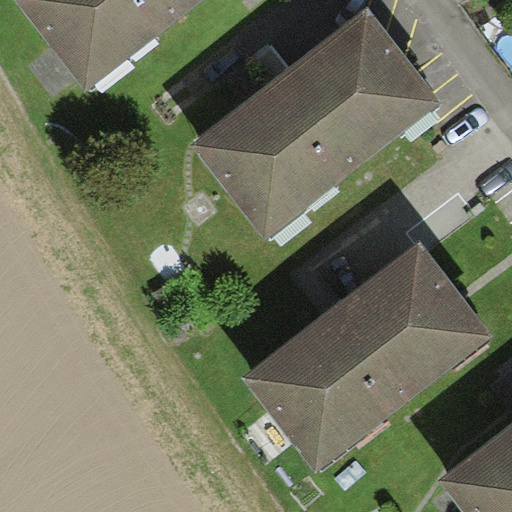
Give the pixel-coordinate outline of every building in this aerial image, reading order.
[(202,0),(16,0),(86,90),(202,0)] [(511,4),(501,13),(511,27),(511,4)] [(442,103),(366,7),(192,144),(267,239),(442,103)] [(493,336),(421,242),(244,377),(316,471),(493,336)] [(511,511),(511,424),(440,480),(464,511),(511,511)]
